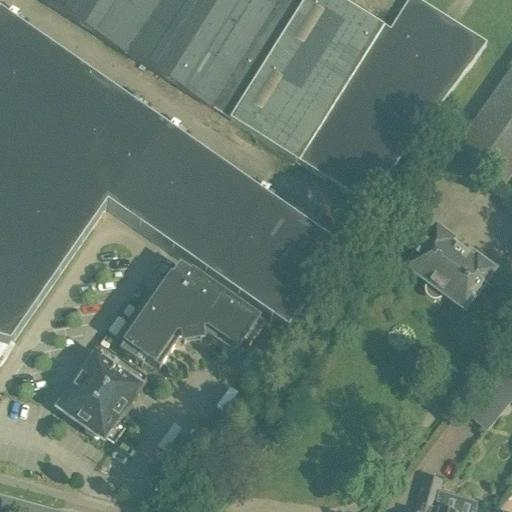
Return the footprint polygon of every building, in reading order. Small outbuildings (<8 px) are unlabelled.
[(401,0),(42,0),(41,2),(364,207),(487,47),(411,0),(410,0),(408,4),(401,0)] [(0,367),(12,351),(9,349),(106,210),(165,251),(286,335),(342,256),(0,17),(0,367)] [(511,61),(507,68),(511,71),(454,152),(505,187),(511,178),(511,61)] [(443,296),(464,312),(476,296),(487,304),(485,308),(505,322),(511,312),(511,293),(502,285),(499,289),(487,280),(491,274),(476,263),(473,265),(449,247),(451,244),(435,233),(407,270),(428,286),(425,290),(424,293),(425,296),(427,300),(429,301),(434,303),(439,301),(440,300),(443,296)] [(206,339),(233,358),(246,338),(253,343),(264,328),(190,276),(189,277),(179,270),(171,280),(170,279),(119,353),(135,364),(139,357),(159,371),(178,344),(183,343),(183,346),(184,345),(184,343),(199,340),(199,343),(200,343),(200,340),(206,339)] [(111,371),(118,362),(105,352),(98,362),(95,360),(58,412),(85,431),(86,435),(95,442),(99,441),(103,444),(105,441),(114,447),(124,432),(115,425),(139,391),(111,371)] [(486,434),(511,403),(511,374),(506,369),(466,417),(486,434)] [(474,511),(477,505),(438,495),(441,483),(424,479),(415,511),(474,511)]
